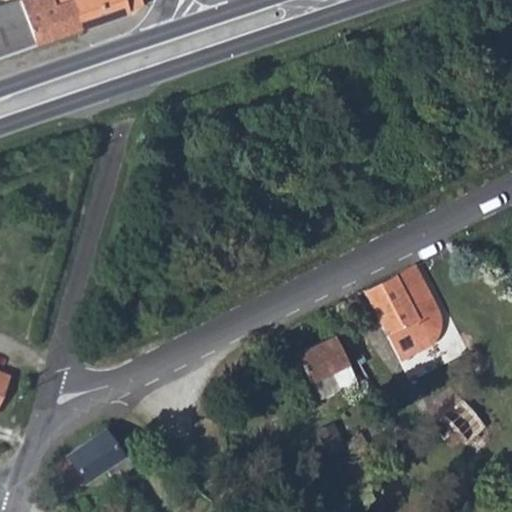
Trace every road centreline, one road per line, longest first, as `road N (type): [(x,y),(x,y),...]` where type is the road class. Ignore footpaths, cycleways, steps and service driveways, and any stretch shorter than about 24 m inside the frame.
road 1 (residential): [(46,395),(98,394),(511,187)]
road 2 (primary): [(0,124),(387,0)]
road 3 (unclassified): [(46,395),(120,139)]
road 4 (primary): [(161,33),(0,89)]
